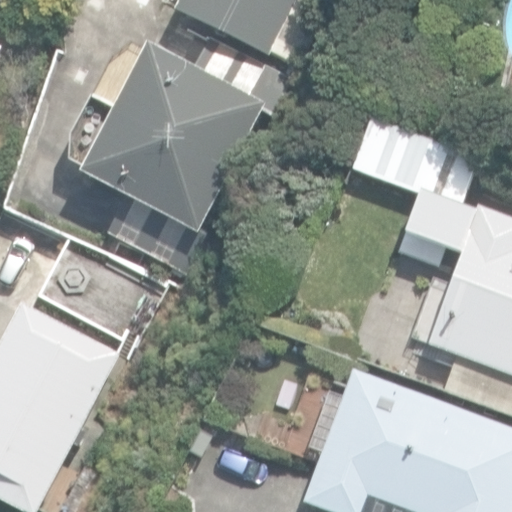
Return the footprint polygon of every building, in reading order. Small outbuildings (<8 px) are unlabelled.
[(181,0),(177,10),(299,66),(324,17),(306,2),(307,0),(181,0)] [(152,42),(82,174),(120,194),(101,229),(182,272),(271,106),(152,42)] [(449,390),(511,412),(511,214),(483,204),(481,210),(462,204),(480,154),(375,116),(355,170),(424,194),(410,232),(466,252),(432,346),(461,357),(449,390)] [(0,349),(0,500),(23,511),(40,511),(120,354),(22,305),(0,349)] [(511,511),(511,426),(358,369),(308,502),(334,511),(511,511)]
